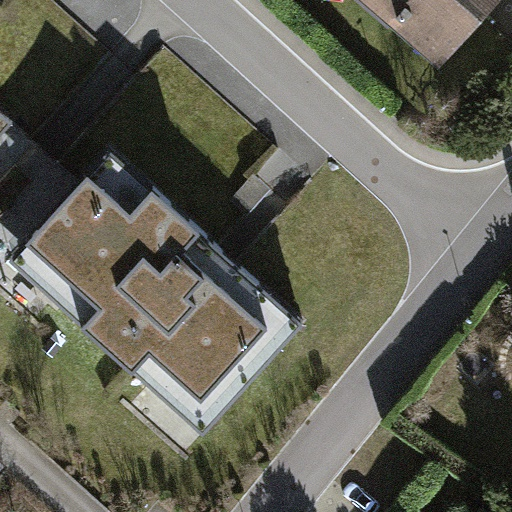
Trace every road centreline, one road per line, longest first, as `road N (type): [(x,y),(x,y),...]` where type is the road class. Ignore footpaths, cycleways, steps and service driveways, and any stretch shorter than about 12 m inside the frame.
road 1 (residential): [(491,246),(205,0)]
road 2 (residential): [(273,511),(491,246)]
